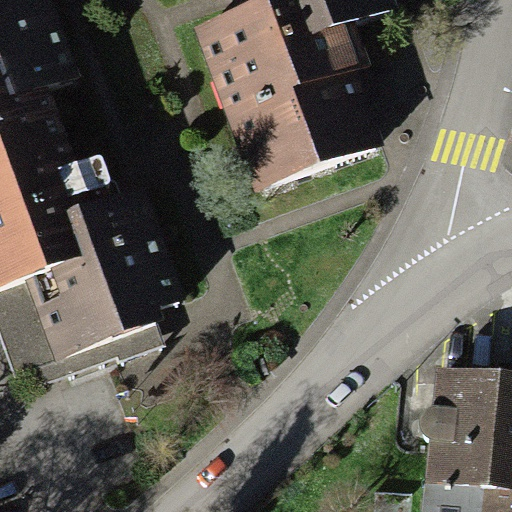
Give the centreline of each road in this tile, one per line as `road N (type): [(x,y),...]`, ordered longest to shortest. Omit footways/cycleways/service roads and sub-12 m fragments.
road 1 (tertiary): [(185,511),(334,372),(467,275)]
road 2 (residential): [(495,0),(461,152),(467,275)]
